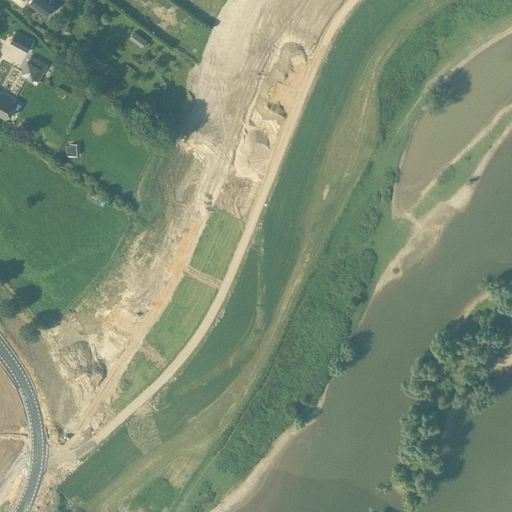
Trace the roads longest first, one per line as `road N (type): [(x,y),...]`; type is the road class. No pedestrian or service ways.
road 1 (unclassified): [(37,459),(76,454),(94,441),(167,372),(210,313),(328,35),(353,0)]
road 2 (tertiary): [(37,459),(31,408),(0,347)]
